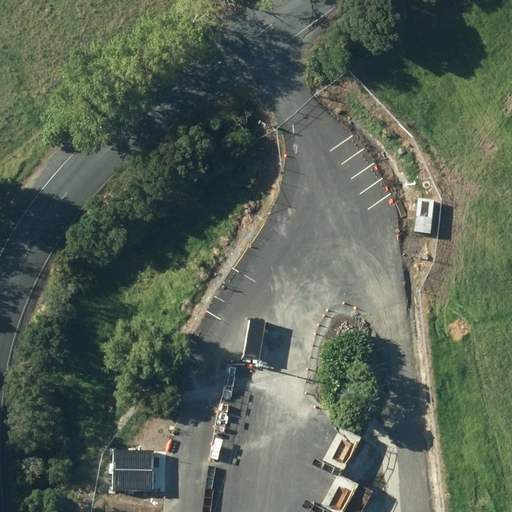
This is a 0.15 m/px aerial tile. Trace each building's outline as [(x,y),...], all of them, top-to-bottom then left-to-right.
[(391,206),(390,225),(432,228),(433,209),(391,206)] [(389,244),(388,266),(430,268),(432,246),(389,244)] [(379,293),(361,299),(380,351),(397,345),(379,293)] [(265,331),(260,363),(279,366),(284,334),(265,331)] [(326,349),(325,368),(345,368),(345,349),(326,349)] [(331,388),(330,407),(342,408),(344,389),(331,388)]
